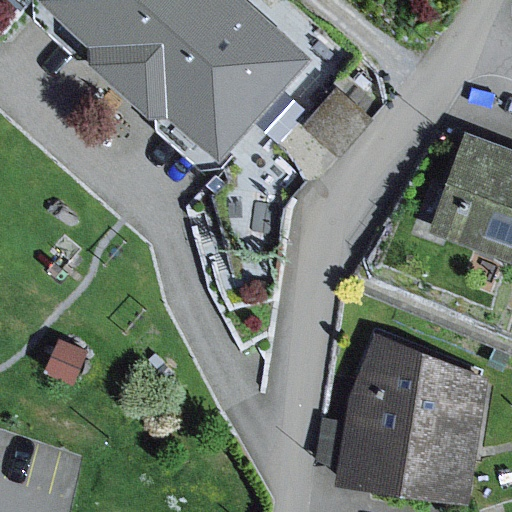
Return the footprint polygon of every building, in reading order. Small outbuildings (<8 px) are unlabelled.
[(308,69),(236,0),(37,0),(32,6),(85,57),(95,66),(156,125),(163,117),(214,166),(308,69)] [(373,123),(335,90),(301,130),(339,163),(373,123)] [(511,152),(465,135),(428,235),(511,267),(511,152)] [(91,349),(62,336),(47,371),(76,383),(91,349)] [(490,382),(375,338),(349,401),(333,492),(468,511),(490,382)]
